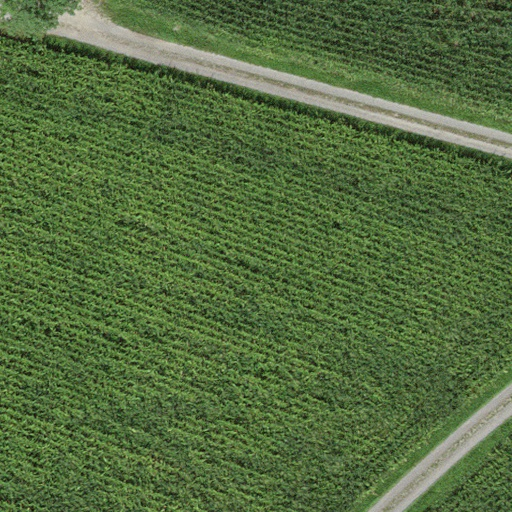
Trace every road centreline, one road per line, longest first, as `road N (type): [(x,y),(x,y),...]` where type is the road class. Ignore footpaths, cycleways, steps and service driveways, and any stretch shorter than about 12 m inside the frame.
road 1 (track): [(0,10),(511,152)]
road 2 (track): [(401,511),(511,412)]
